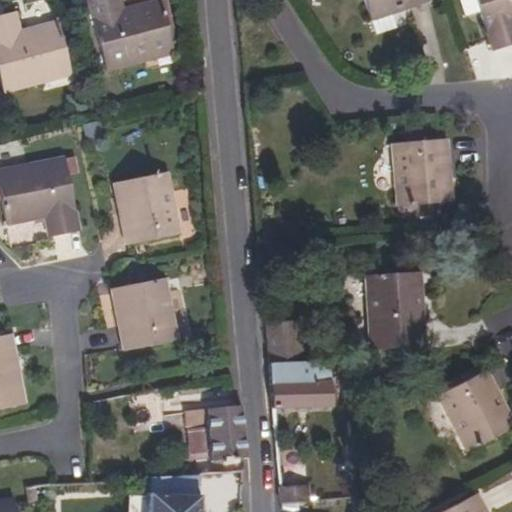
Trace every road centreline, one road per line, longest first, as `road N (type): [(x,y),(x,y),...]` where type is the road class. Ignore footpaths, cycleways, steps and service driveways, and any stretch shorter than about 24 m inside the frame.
road 1 (residential): [(260,511),(212,0)]
road 2 (residential): [(266,0),(336,97),(352,107),(508,95)]
road 3 (residential): [(0,449),(65,439),(51,281)]
road 4 (residential): [(508,95),(499,214),(511,244)]
